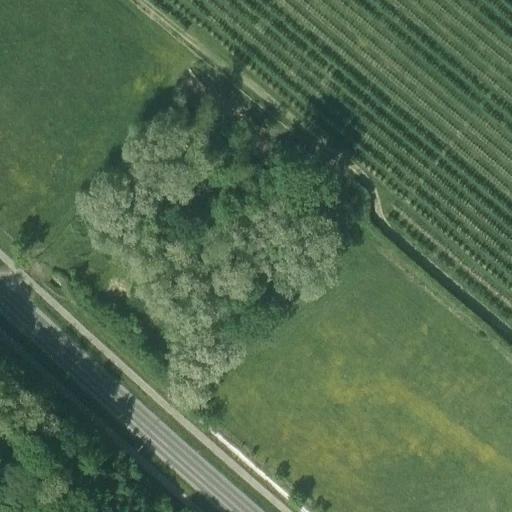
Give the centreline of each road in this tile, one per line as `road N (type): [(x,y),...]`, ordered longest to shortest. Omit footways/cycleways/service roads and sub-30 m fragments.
road 1 (track): [(511,338),(381,226),(372,191),(136,0)]
road 2 (secondary): [(247,511),(0,295)]
